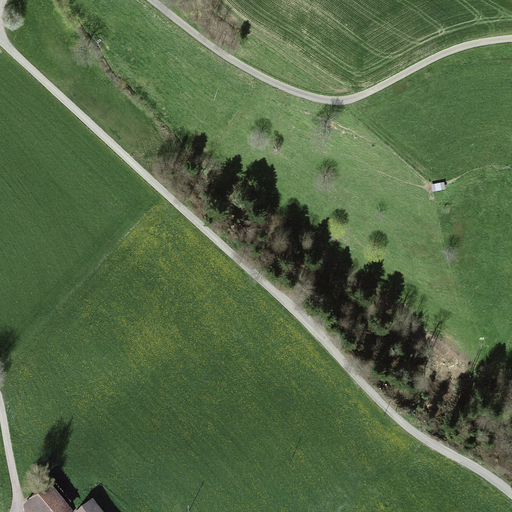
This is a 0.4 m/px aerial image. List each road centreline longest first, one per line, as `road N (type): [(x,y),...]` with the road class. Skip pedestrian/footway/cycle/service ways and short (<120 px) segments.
road 1 (unclassified): [(0,39),(293,308),(400,421),(511,494)]
road 2 (unclassified): [(511,38),(470,43),(367,92),(324,98),(246,68),(153,0)]
